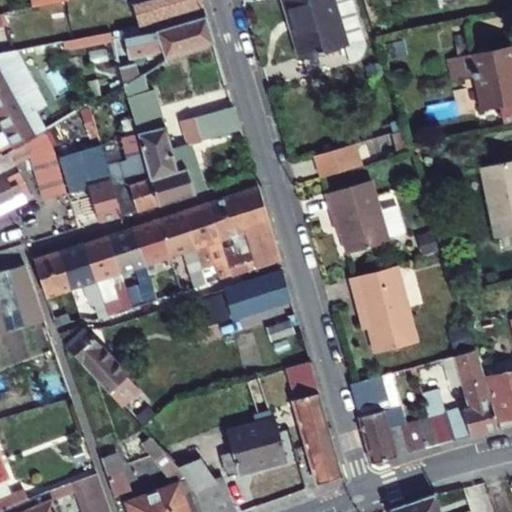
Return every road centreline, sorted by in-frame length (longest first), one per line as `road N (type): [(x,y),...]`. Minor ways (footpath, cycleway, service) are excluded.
road 1 (residential): [(273,171),(364,492)]
road 2 (residential): [(273,171),(0,257)]
road 3 (residential): [(222,0),(273,171)]
road 4 (residential): [(364,492),(511,451)]
